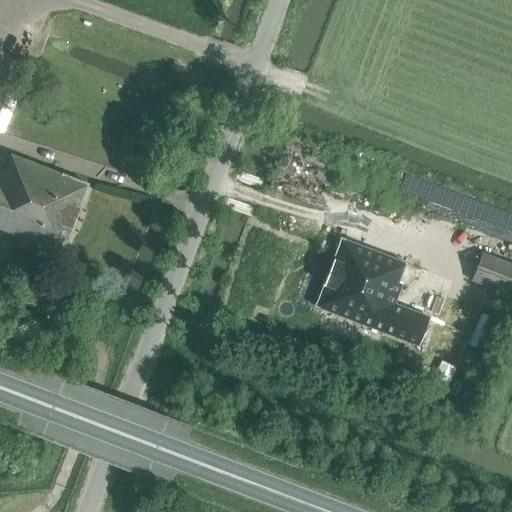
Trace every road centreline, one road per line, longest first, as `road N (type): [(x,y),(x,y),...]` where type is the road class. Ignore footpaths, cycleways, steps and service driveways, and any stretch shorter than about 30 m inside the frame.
road 1 (unclassified): [(280,0),(86,511)]
road 2 (trunk): [(326,511),(0,386)]
